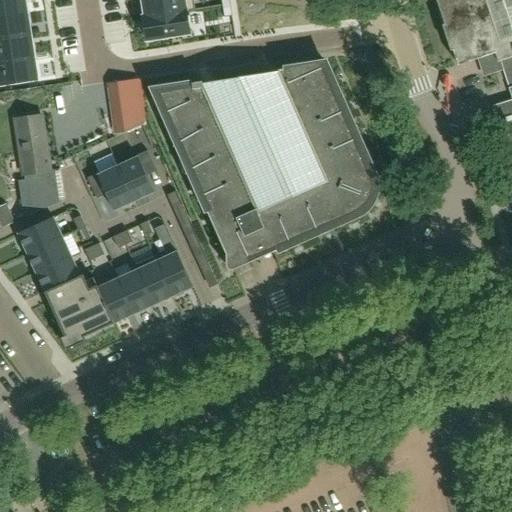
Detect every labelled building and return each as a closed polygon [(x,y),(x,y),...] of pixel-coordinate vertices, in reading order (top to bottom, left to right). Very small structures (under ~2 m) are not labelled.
[(26,0),(0,0),(0,18),(29,14),(26,0)] [(142,0),(145,17),(186,11),(186,10),(195,9),(193,0),(142,0)] [(497,52),(511,46),(511,0),(437,0),(459,65),(497,52)] [(231,5),(222,6),(224,18),(232,16),(231,5)] [(145,17),(143,17),(146,40),(190,33),(186,11),(145,17)] [(29,14),(0,18),(0,40),(32,35),(29,14)] [(0,62),(35,57),(32,35),(0,40),(0,62)] [(511,96),(511,99),(493,106),(503,137),(511,133),(511,46),(497,52),(511,96)] [(0,86),(39,80),(35,57),(0,62),(0,86)] [(204,200),(235,269),(361,213),(363,212),(366,210),(368,209),(370,207),(371,206),(373,202),(374,200),(375,197),(376,195),(377,192),(377,189),(377,187),(377,184),(377,180),(376,178),(376,176),(375,174),(326,63),(278,70),(279,71),(265,73),(260,62),(210,70),(216,81),(202,83),(202,82),(154,89),(175,132),(175,146),(180,146),(187,160),(187,173),(192,173),(199,187),(199,201),(204,200)] [(136,80),(108,88),(106,89),(113,129),(143,124),(136,80)] [(55,170),(51,171),(43,115),(16,119),(25,175),(27,174),(28,180),(19,181),(24,218),(60,202),(55,170)] [(137,156),(138,158),(118,167),(134,201),(154,192),(154,193),(155,192),(143,166),(153,162),(148,151),(137,156)] [(97,199),(107,195),(114,211),(115,211),(115,210),(134,201),(118,167),(99,175),(98,174),(88,178),(97,199)] [(175,192),(167,195),(172,206),(180,203),(175,192)] [(15,223),(7,204),(0,206),(0,221),(2,227),(15,223)] [(81,216),(73,220),(84,242),(91,238),(81,216)] [(54,219),(54,217),(18,234),(28,254),(37,274),(46,293),(66,337),(80,330),(83,337),(114,323),(134,314),(153,306),(173,297),(192,288),(193,288),(194,288),(177,252),(176,253),(158,261),(156,257),(155,257),(135,266),(135,267),(137,271),(118,280),(99,288),(98,286),(97,286),(90,289),(84,276),(83,275),(80,276),(72,257),(63,238),(54,219)] [(148,222),(140,225),(145,236),(153,233),(148,222)] [(190,223),(181,226),(186,238),(194,234),(190,223)] [(128,231),(113,238),(118,249),(133,242),(128,231)] [(100,244),(85,250),(90,261),(105,255),(100,244)] [(204,254),(195,258),(200,269),(209,265),(204,254)] [(24,310),(4,320),(8,328),(28,319),(24,310)] [(0,361),(3,367),(19,359),(14,349),(0,355),(0,361)] [(29,511),(25,498),(0,506),(0,511),(29,511)]
